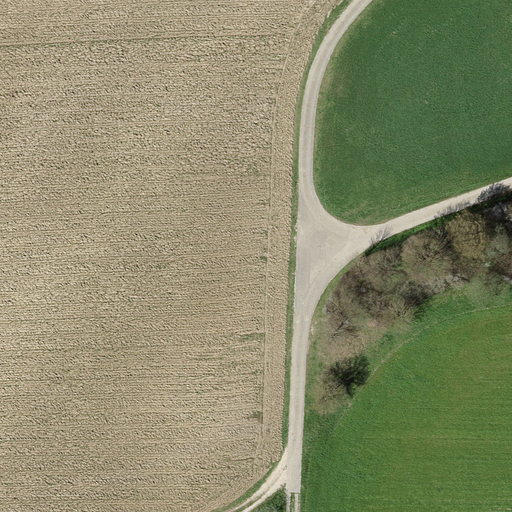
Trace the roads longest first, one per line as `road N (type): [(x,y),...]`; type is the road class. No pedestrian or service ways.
road 1 (track): [(364,0),(320,65),(304,129),(292,511)]
road 2 (track): [(305,250),(511,186)]
